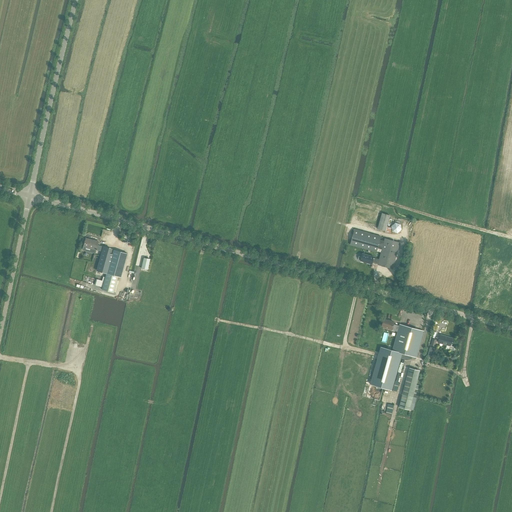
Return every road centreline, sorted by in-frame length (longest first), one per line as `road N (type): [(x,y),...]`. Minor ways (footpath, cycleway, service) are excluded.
road 1 (unclassified): [(511,328),(29,195)]
road 2 (unclassified): [(75,0),(29,195)]
road 3 (track): [(0,506),(27,361)]
road 4 (unclassified): [(29,195),(0,336)]
road 5 (track): [(52,511),(79,371)]
